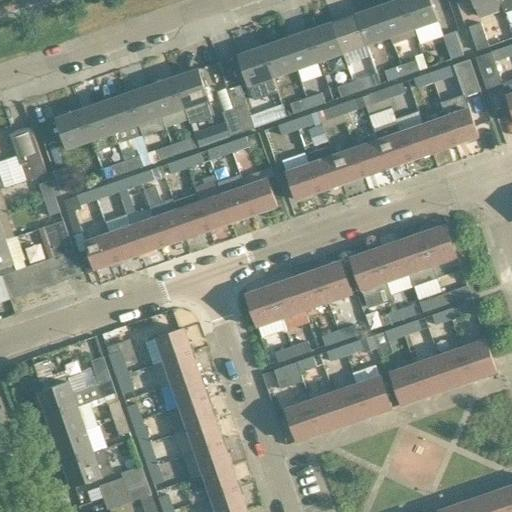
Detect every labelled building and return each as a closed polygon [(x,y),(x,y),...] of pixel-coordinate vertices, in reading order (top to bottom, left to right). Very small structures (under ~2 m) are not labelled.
[(415,29),(404,0),(399,0),(381,7),(392,37),(415,29)] [(438,21),(430,0),(404,0),(415,29),(438,21)] [(500,0),(499,0),(473,0),(476,8),(500,0)] [(511,0),(499,0),(500,0),(504,11),(511,8),(511,0)] [(392,37),(381,7),(357,15),(367,46),(392,37)] [(367,46),(357,15),(333,23),(344,54),(367,46)] [(344,54),(333,23),(311,31),(322,61),(344,54)] [(489,46),(481,23),(469,27),(477,50),(489,46)] [(322,61),(311,31),(288,39),(298,70),(322,61)] [(464,55),(456,32),(444,36),(452,59),(464,55)] [(298,70),(288,39),(264,47),(275,78),(298,70)] [(511,56),(511,44),(493,51),(497,62),(511,56)] [(275,78),(264,47),(241,55),(256,99),(280,91),(275,78)] [(497,62),(493,51),(477,57),(488,89),(504,83),(504,82),(497,62)] [(418,59),(401,65),(405,75),(421,70),(418,59)] [(471,59),(455,64),(466,96),(482,91),(471,59)] [(405,75),(401,65),(385,71),(389,81),(405,75)] [(451,77),(447,67),(431,72),(435,82),(451,77)] [(214,115),(198,70),(175,78),(185,108),(190,123),(214,115)] [(435,82),(431,72),(414,78),(418,88),(435,82)] [(373,87),(369,76),(353,82),(356,93),(373,87)] [(185,108),(175,78),(151,86),(162,117),(185,108)] [(356,93),(353,82),(338,87),(342,98),(356,93)] [(403,82),(386,88),(389,98),(406,92),(403,82)] [(229,89),(236,107),(244,131),(255,127),(241,85),(229,89)] [(162,117),(151,86),(128,94),(138,125),(162,117)] [(389,98),(386,88),(370,94),(373,104),(389,98)] [(323,92),(308,98),(312,108),(327,103),(323,92)] [(138,125),(128,94),(104,102),(115,133),(138,125)] [(312,108),(308,98),(291,104),(294,114),(312,108)] [(357,98),(340,104),(344,114),(360,108),(357,98)] [(115,133),(104,102),(81,111),(91,141),(92,141),(96,151),(119,143),(115,133)] [(344,114),(340,104),(326,109),(329,119),(344,114)] [(244,131),(236,107),(222,112),(230,136),(244,131)] [(370,114),(374,126),(396,119),(392,107),(370,114)] [(479,137),(469,109),(446,116),(456,145),(479,137)] [(91,141),(81,111),(57,119),(68,149),(91,141)] [(314,124),(311,114),(295,119),(299,130),(314,124)] [(446,116),(424,124),(433,153),(456,145),(446,116)] [(299,130),(295,119),(279,125),(283,135),(299,130)] [(401,132),(397,120),(375,129),(379,140),(378,140),(388,168),(411,160),(401,132)] [(433,153),(424,124),(401,132),(411,160),(433,153)] [(309,130),(314,146),(328,141),(322,125),(309,130)] [(31,127),(10,134),(26,180),(47,173),(31,127)] [(247,136),(230,142),(234,152),(250,147),(247,136)] [(188,139),(172,144),(175,155),(192,150),(188,139)] [(388,168),(378,140),(356,148),(365,176),(388,168)] [(234,152),(230,142),(214,148),(218,158),(234,152)] [(175,155),(172,144),(157,150),(161,161),(175,155)] [(330,146),(307,154),(310,164),(320,192),(343,184),(333,156),(330,146)] [(365,176),(356,148),(333,156),(343,184),(365,176)] [(202,163),(199,153),(185,158),(189,168),(202,163)] [(138,157),(125,161),(128,171),(144,166),(141,156),(138,157)] [(189,168),(185,158),(170,163),(173,174),(189,168)] [(128,171),(125,161),(109,166),(112,177),(128,171)] [(320,192),(310,164),(288,172),(297,200),(320,192)] [(53,171),(56,178),(61,195),(74,190),(66,167),(53,171)] [(158,179),(155,168),(139,174),(143,184),(158,179)] [(143,184),(139,174),(123,179),(127,190),(143,184)] [(241,175),(218,183),(222,194),(232,222),(254,215),(245,187),(241,175)] [(61,195),(56,178),(40,184),(45,200),(55,197),(61,195)] [(277,207),(267,179),(245,187),(254,215),(277,207)] [(112,195),(109,184),(94,189),(98,200),(112,195)] [(119,262),(108,232),(86,239),(77,211),(83,209),(82,205),(98,200),(94,189),(65,199),(89,272),(119,262)] [(209,230),(200,202),(197,193),(174,200),(187,238),(209,230)] [(232,222),(222,194),(200,202),(209,230),(232,222)] [(61,212),(55,197),(45,200),(51,216),(61,212)] [(187,238),(174,200),(174,199),(151,207),(164,246),(187,238)] [(164,246),(151,207),(127,215),(131,224),(141,254),(164,246)] [(63,221),(43,228),(54,258),(61,255),(73,251),(63,221)] [(141,254),(131,224),(108,232),(119,262),(141,254)] [(437,277),(461,269),(446,224),(421,232),(437,277)] [(437,277),(421,232),(399,240),(410,273),(414,285),(437,277)] [(410,273),(399,240),(375,249),(386,281),(410,273)] [(0,269),(15,264),(7,241),(0,242),(0,269)] [(386,281),(375,249),(352,257),(363,289),(366,299),(369,308),(392,300),(389,289),(386,281)] [(81,275),(76,260),(73,251),(61,255),(70,279),(81,275)] [(70,279),(61,255),(54,258),(50,259),(58,283),(70,279)] [(58,283),(50,259),(49,260),(38,263),(46,287),(58,283)] [(341,261),(317,269),(329,301),(340,297),(341,302),(354,298),(341,261)] [(46,287),(38,263),(26,268),(35,291),(46,287)] [(35,291),(26,268),(15,272),(23,295),(35,291)] [(329,301),(317,269),(294,277),(305,309),(306,309),(329,301)] [(23,295),(15,272),(3,276),(11,299),(23,295)] [(0,303),(11,299),(3,276),(0,276),(0,303)] [(305,309),(294,277),(270,285),(281,318),(305,309)] [(281,318),(270,285),(246,294),(258,326),(281,318)] [(472,295),(468,285),(467,286),(444,294),(447,304),(472,296),(472,295)] [(447,304),(444,294),(428,299),(431,310),(447,304)] [(466,303),(449,309),(453,319),(469,313),(466,303)] [(414,305),(397,311),(400,320),(417,315),(414,305)] [(453,319),(449,309),(433,314),(437,325),(453,319)] [(400,320),(397,311),(368,320),(371,330),(400,320)] [(419,319),(402,325),(405,335),(409,334),(418,331),(422,330),(419,319)] [(355,324),(339,330),(342,340),(359,335),(355,324)] [(391,340),(405,335),(402,325),(385,331),(388,341),(391,340)] [(193,351),(185,329),(157,338),(165,361),(193,351)] [(342,340),(339,330),(322,336),(326,346),(342,340)] [(497,371),(486,340),(486,339),(462,347),(474,379),(497,371)] [(364,350),(361,340),(344,345),(347,356),(364,350)] [(309,341),(291,347),(294,357),(312,351),(309,341)] [(347,356),(344,345),(328,351),(331,362),(347,356)] [(294,357),(291,347),(275,352),(278,362),(294,357)] [(474,379),(462,347),(439,355),(450,387),(474,379)] [(129,373),(122,351),(110,355),(118,377),(129,373)] [(200,374),(193,351),(165,361),(173,384),(200,374)] [(450,387),(439,355),(415,363),(427,396),(450,387)] [(313,356),(297,362),(301,372),(317,366),(313,356)] [(45,391),(39,394),(47,417),(79,406),(79,408),(117,394),(111,376),(104,358),(92,362),(99,380),(100,385),(86,390),(81,374),(68,379),(66,375),(42,383),(45,391)] [(304,380),(301,372),(297,362),(275,370),(282,388),(304,380)] [(427,396),(415,363),(392,371),(403,404),(427,396)] [(357,383),(379,373),(376,364),(353,373),(357,383)] [(118,377),(124,394),(135,390),(129,373),(118,377)] [(208,397),(200,374),(173,384),(181,406),(208,397)] [(392,408),(381,376),(381,375),(357,384),(369,416),(392,408)] [(369,416),(357,384),(334,392),(345,425),(369,416)] [(345,425),(334,392),(310,400),(322,433),(345,425)] [(216,420),(208,397),(181,406),(188,429),(216,420)] [(322,433),(310,400),(287,409),(298,441),(322,433)] [(109,406),(114,420),(124,416),(119,402),(109,406)] [(127,406),(133,423),(144,419),(138,402),(127,406)] [(79,408),(79,406),(47,417),(55,441),(87,429),(79,408)] [(124,416),(114,420),(120,438),(131,434),(124,416)] [(150,436),(144,419),(133,423),(139,440),(150,436)] [(224,442),(216,420),(188,429),(196,452),(224,442)] [(87,429),(55,441),(64,464),(95,453),(87,429)] [(232,465),(224,442),(196,452),(204,475),(232,465)] [(160,465),(154,448),(143,451),(149,468),(160,465)] [(114,473),(106,449),(95,453),(64,464),(72,488),(114,473)] [(121,471),(123,477),(99,486),(103,497),(147,482),(141,464),(121,471)] [(166,481),(160,465),(149,468),(155,485),(166,481)] [(240,488),(232,465),(204,475),(212,497),(240,488)] [(107,509),(152,493),(147,482),(103,497),(107,509)] [(493,511),(511,511),(511,490),(510,486),(487,494),(493,511)] [(212,497),(216,511),(242,511),(248,510),(240,488),(212,497)] [(159,497),(163,511),(169,511),(175,510),(169,494),(159,497)] [(466,511),(493,511),(487,494),(463,502),(466,511)] [(466,511),(463,502),(440,510),(440,511),(466,511)]
